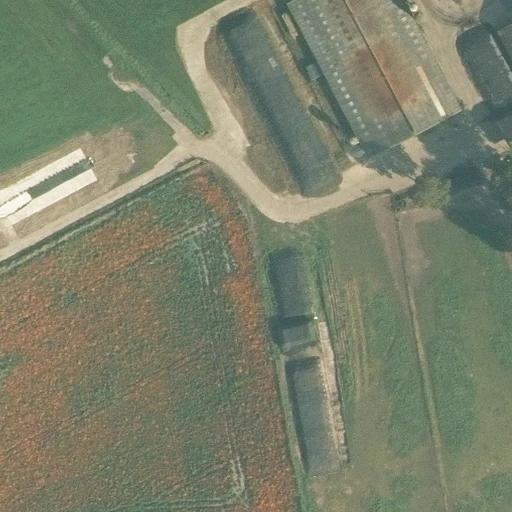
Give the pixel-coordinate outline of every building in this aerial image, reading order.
[(372,157),(460,111),(401,0),(294,0),(290,2),(372,157)] [(511,24),(498,31),(511,58),(511,24)] [(460,43),(478,82),(506,69),(488,30),(460,43)] [(229,49),(247,84),(279,68),(261,33),(229,49)] [(0,204),(0,234),(44,217),(34,191),(0,204)]
